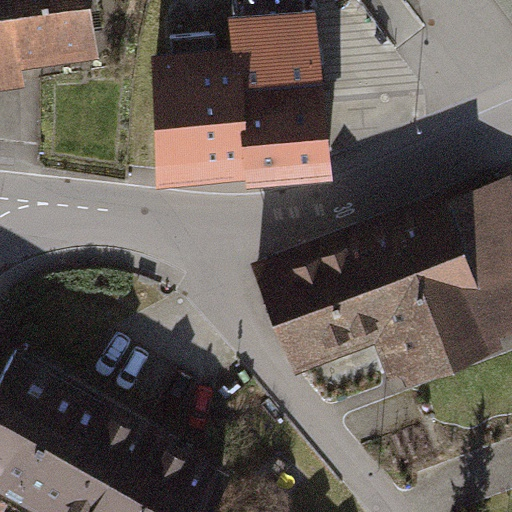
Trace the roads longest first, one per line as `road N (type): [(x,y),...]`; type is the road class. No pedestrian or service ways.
road 1 (residential): [(201,219),(237,309),(388,511)]
road 2 (residential): [(201,219),(299,211),(511,123)]
road 3 (residential): [(0,199),(201,219)]
